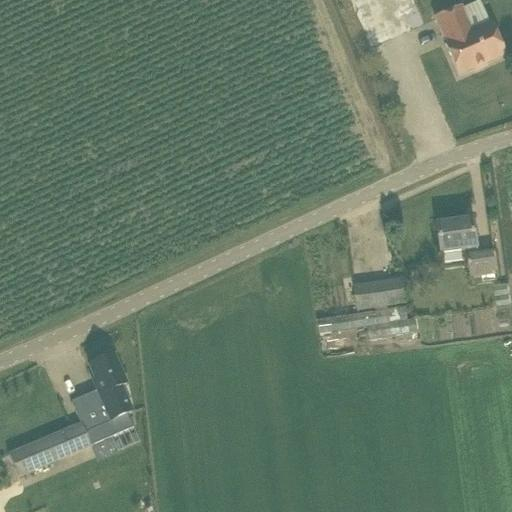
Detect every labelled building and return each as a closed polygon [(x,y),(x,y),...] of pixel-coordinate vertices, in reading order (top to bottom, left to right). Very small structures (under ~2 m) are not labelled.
[(504,57),(490,25),(470,34),(459,9),(435,19),(446,44),(444,45),(458,77),(504,57)] [(497,276),(494,254),(479,256),(475,221),(439,226),(443,255),(467,251),(468,257),(471,279),(497,276)] [(402,280),(393,282),(354,287),(357,311),(406,304),(402,280)] [(407,308),(354,315),(271,327),(291,468),(511,436),(511,314),(508,286),(494,288),(497,308),(409,321),(407,308)] [(95,381),(92,382),(96,392),(70,403),(80,426),(8,457),(18,479),(91,447),(85,434),(105,425),(111,438),(133,429),(127,415),(131,413),(120,388),(126,386),(113,357),(89,367),(95,381)]
